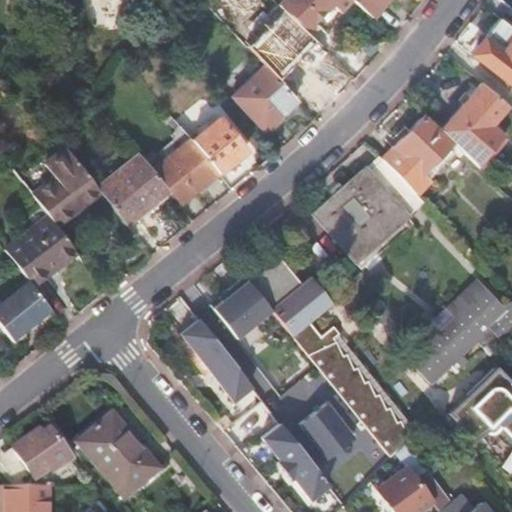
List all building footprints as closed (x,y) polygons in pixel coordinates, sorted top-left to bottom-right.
[(279,0),(276,4),(304,30),(331,3),(339,11),(349,0),(279,0)] [(352,0),(371,16),(383,0),(352,0)] [(277,58),(304,30),(276,4),(250,31),(277,58)] [(511,27),(507,23),(498,17),(471,52),(511,85),(511,27)] [(262,128),(293,98),(262,65),(231,95),(262,128)] [(506,105),(479,82),(450,116),(439,129),(451,141),(454,143),(458,147),(477,165),(504,137),(488,125),(506,105)] [(439,129),(423,114),(392,146),(381,158),(415,193),(428,179),(421,172),(451,141),(439,129)] [(190,140),(217,172),(245,150),(218,117),(190,140)] [(191,194),(217,172),(190,140),(189,137),(163,158),(191,194)] [(454,143),(451,141),(421,172),(428,179),(458,147),(454,143)] [(56,177),(33,195),(48,215),(57,226),(98,190),(96,187),(65,147),(45,164),(56,177)] [(137,154),(96,187),(98,190),(130,231),(172,196),(137,154)] [(332,194),(370,238),(402,209),(407,214),(422,201),(415,193),(381,158),(367,170),(364,166),(332,194)] [(349,256),(370,238),(332,194),(312,212),(349,256)] [(76,251),(57,226),(48,215),(4,249),(11,258),(16,264),(26,277),(32,285),(76,251)] [(274,251),(243,277),(270,309),(388,454),(408,437),(399,418),(395,420),(388,405),(384,406),(377,391),(373,393),(366,378),(362,380),(355,364),(352,366),(345,351),(341,353),(334,339),(331,336),(337,331),(331,323),(319,333),(307,319),(330,301),(307,273),(298,280),(274,251)] [(32,285),(26,277),(0,298),(0,301),(3,306),(0,308),(0,324),(12,339),(50,309),(32,285)] [(270,309),(243,277),(228,289),(231,292),(212,308),(236,337),(270,309)] [(445,309),(453,317),(445,324),(468,351),(477,342),(482,348),(496,335),(505,344),(511,337),(511,302),(510,305),(509,304),(504,308),(497,315),(485,302),(492,296),(475,279),(445,309)] [(373,295),(357,310),(373,326),(389,310),(373,295)] [(250,385),(198,318),(180,332),(232,399),(250,385)] [(468,351),(445,324),(438,331),(431,323),(411,342),(419,350),(408,361),(432,386),(436,382),(450,368),(456,374),(468,362),(463,356),(468,351)] [(434,415),(432,416),(445,430),(473,402),(460,389),(434,415)] [(306,431),(293,441),(314,469),(354,439),(325,401),(298,421),(306,431)] [(112,412),(76,442),(123,499),(158,468),(112,412)] [(293,441),(278,423),(262,437),(309,500),(327,485),(314,469),(293,441)] [(51,471),(71,457),(45,424),(11,449),(33,480),(49,468),(51,471)] [(405,442),(394,453),(405,466),(377,488),(380,492),(395,511),(414,511),(430,500),(416,481),(420,478),(438,500),(424,511),(425,511),(435,511),(450,500),(405,442)] [(46,511),(47,485),(0,485),(0,505),(1,505),(1,511),(46,511)] [(461,491),(450,500),(435,511),(489,511),(481,501),(473,507),(461,491)] [(395,511),(380,492),(375,499),(385,511),(395,511)]
